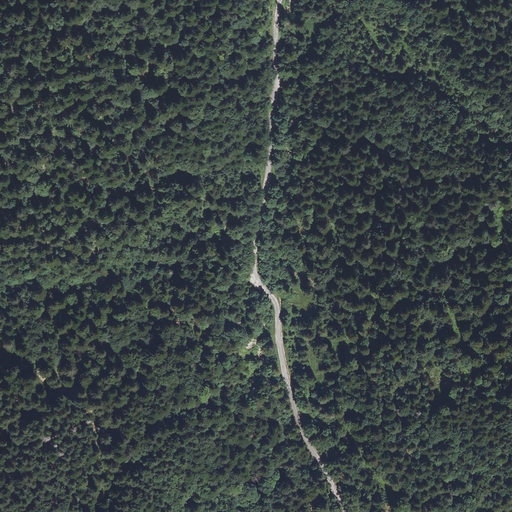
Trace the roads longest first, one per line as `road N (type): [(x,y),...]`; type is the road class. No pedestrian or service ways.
road 1 (tertiary): [(285,0),(255,265),(279,320),(298,411),(347,511)]
road 2 (track): [(96,511),(95,433),(86,409),(0,349)]
